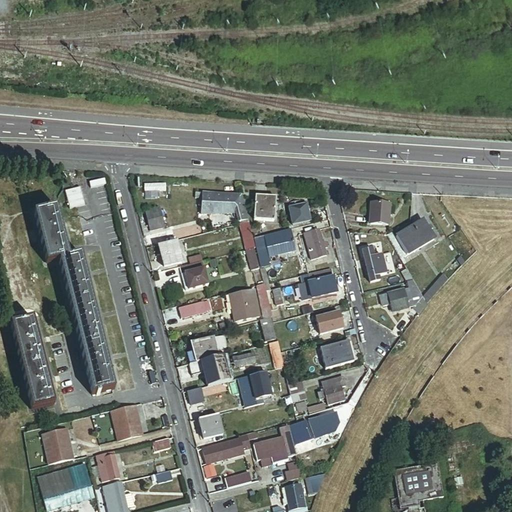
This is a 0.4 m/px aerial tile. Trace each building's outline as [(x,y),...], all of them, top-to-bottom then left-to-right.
[(249,220),(243,195),(202,194),(196,193),(196,199),(202,199),(201,215),(236,215),(239,223),(249,220)] [(275,198),(256,197),(254,220),(273,222),(275,198)] [(390,205),(372,204),(370,224),(388,226),(390,205)] [(306,205),(289,209),(293,226),(310,222),(306,205)] [(56,208),(35,214),(47,264),(59,261),(93,395),(114,390),(107,365),(106,358),(97,322),(95,314),(87,280),(85,273),(81,255),(69,258),(62,233),(61,226),(56,208)] [(159,208),(145,211),(150,232),(164,228),(159,208)] [(427,220),(397,237),(408,255),(434,240),(429,231),(433,229),(427,220)] [(253,239),(249,223),(240,226),(246,251),(254,249),(255,249),(253,239)] [(290,230),(287,231),(264,236),(254,239),(262,268),(270,266),(269,263),(271,262),(269,258),(268,254),(277,252),(278,256),(296,252),(291,232),(290,230)] [(320,230),(304,234),(311,261),(327,257),(325,249),(328,249),(326,242),(323,243),(320,230)] [(397,237),(394,232),(387,236),(401,259),(408,255),(397,237)] [(178,241),(158,246),(163,268),(183,263),(178,241)] [(254,249),(246,251),(251,271),(259,269),(254,249)] [(373,249),(362,252),(370,284),(381,282),(380,277),(386,275),(381,256),(375,257),(373,249)] [(189,259),(190,265),(202,262),(201,256),(189,259)] [(190,265),(180,268),(186,291),(208,286),(202,262),(190,265)] [(264,286),(265,288),(269,288),(265,269),(261,270),(264,286)] [(331,270),(309,275),(310,283),(333,278),(331,270)] [(407,270),(401,274),(407,283),(414,282),(407,270)] [(310,283),(309,275),(299,278),(301,285),(310,283)] [(427,305),(447,281),(443,276),(423,298),(414,282),(407,283),(409,289),(379,296),(382,308),(390,306),(392,313),(414,308),(413,309),(419,315),(427,305)] [(333,278),(310,283),(301,285),(305,301),(336,293),(333,278)] [(271,319),(272,319),(270,308),(284,305),(280,289),(266,293),(265,288),(264,286),(256,288),(264,321),(271,319)] [(254,291),(235,295),(238,309),(232,311),(234,323),(260,317),(254,291)] [(238,309),(235,295),(228,296),(232,311),(238,309)] [(203,303),(178,309),(181,320),(206,314),(205,313),(203,303)] [(340,313),(319,318),(323,334),(343,329),(340,313)] [(264,321),(261,322),(266,343),(276,340),(271,319),(264,321)] [(33,320),(11,326),(33,411),(54,405),(49,388),(48,381),(39,345),(37,337),(33,320)] [(192,344),(197,364),(218,358),(215,347),(213,339),(192,344)] [(348,342),(320,349),(326,370),(354,363),(348,342)] [(284,369),(281,354),(278,343),(269,345),(276,371),(284,369)] [(254,353),(235,357),(226,360),(229,370),(264,361),(262,352),(254,353)] [(183,369),(185,376),(198,373),(197,364),(183,369)] [(248,371),(250,377),(266,373),(264,367),(248,371)] [(291,398),(289,387),(284,369),(276,371),(283,400),(285,399),(291,398)] [(266,373),(250,377),(256,401),(272,397),(266,373)] [(344,378),(322,384),(325,392),(318,394),(320,401),(326,399),(328,406),(345,401),(341,389),(346,387),(344,378)] [(307,400),(302,383),(289,387),(291,398),(293,404),(307,400)] [(201,390),(187,393),(189,401),(202,397),(201,390)] [(111,412),(118,442),(143,436),(136,407),(111,412)] [(197,421),(199,421),(212,418),(210,410),(195,413),(197,421)] [(317,418),(315,413),(307,415),(308,421),(313,438),(331,433),(329,427),(340,423),(337,412),(317,418)] [(212,418),(199,421),(204,440),(223,436),(218,416),(212,418)] [(312,441),(305,422),(290,427),(297,446),(312,441)] [(296,456),(289,428),(279,430),(281,438),(260,444),(260,442),(253,443),(258,463),(261,462),(262,468),(288,462),(288,459),(296,456)] [(68,431),(43,436),(50,466),(75,460),(68,431)] [(241,437),(239,438),(239,440),(202,450),(206,467),(244,457),(242,452),(251,450),(249,441),(247,436),(241,437)] [(171,449),(168,440),(152,444),(154,453),(171,449)] [(120,480),(113,453),(96,458),(98,467),(101,479),(103,484),(120,480)] [(321,473),(326,472),(334,454),(319,455),(321,473)] [(318,462),(301,466),(303,476),(321,472),(318,462)] [(300,470),(298,463),(288,466),(289,472),(300,470)] [(438,465),(394,472),(400,510),(419,507),(419,503),(443,498),(438,465)] [(98,467),(92,469),(95,481),(101,479),(98,467)] [(79,468),(67,471),(76,504),(88,500),(79,468)] [(287,482),(302,478),(300,470),(289,472),(285,473),(287,482)] [(47,511),(76,504),(67,471),(38,479),(47,511)] [(156,475),(151,477),(153,482),(157,481),(158,485),(173,481),(170,472),(156,475)] [(224,480),(227,490),(252,483),(249,473),(224,480)] [(121,484),(104,488),(109,511),(128,511),(124,496),(121,484)] [(289,505),(289,511),(292,511),(305,509),(301,486),(285,489),(288,501),(283,502),(284,506),(289,505)] [(132,494),(124,496),(128,511),(136,509),(132,494)]
